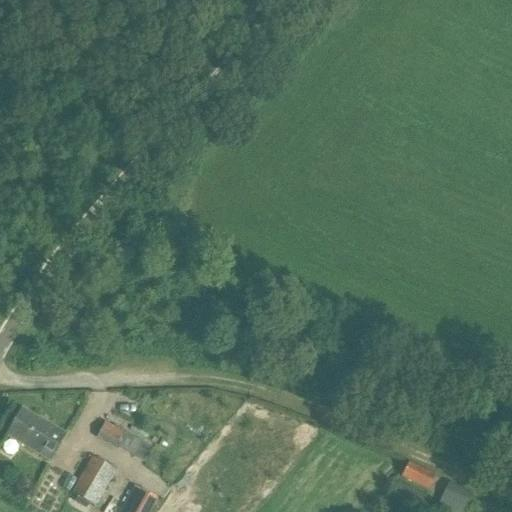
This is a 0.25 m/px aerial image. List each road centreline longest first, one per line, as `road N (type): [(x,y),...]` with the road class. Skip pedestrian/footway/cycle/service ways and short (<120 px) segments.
road 1 (track): [(511,498),(437,459),(216,383),(34,394)]
road 2 (tertiary): [(0,354),(57,260),(293,0)]
